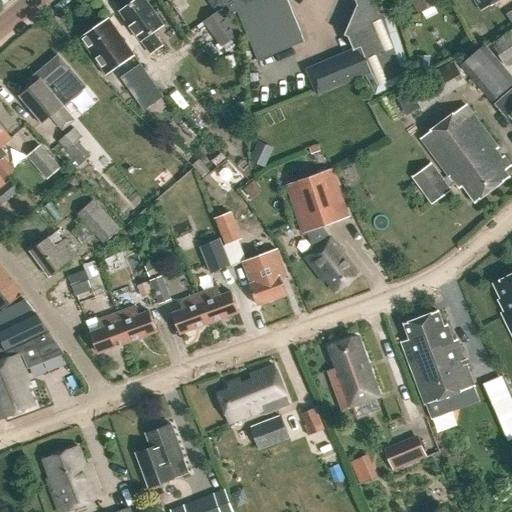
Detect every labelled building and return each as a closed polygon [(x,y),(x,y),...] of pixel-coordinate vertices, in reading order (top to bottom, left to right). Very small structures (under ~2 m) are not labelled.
[(163,26),(144,0),(137,0),(120,12),(150,55),(162,47),(153,33),(163,26)] [(236,10),(258,61),(304,42),(286,0),(238,0),(232,3),(229,0),(208,0),(207,1),(216,12),(202,21),(220,47),(239,33),(226,14),(230,11),(231,13),(236,10)] [(317,95),(366,75),(376,95),(412,77),(389,0),(354,0),(357,6),(356,6),(345,35),(349,37),(354,50),(306,69),(317,95)] [(474,0),(480,10),(497,0),(474,0)] [(133,56),(109,20),(81,39),(106,75),(133,56)] [(511,31),(492,44),(505,65),(511,60),(511,31)] [(493,102),(511,84),(511,78),(484,46),(462,66),(493,102)] [(40,82),(22,97),(44,123),(51,116),(63,130),(74,121),(62,107),(85,88),(59,57),(35,76),(40,82)] [(409,86),(421,109),(466,82),(453,60),(409,86)] [(158,89),(140,64),(123,75),(141,101),(158,89)] [(511,117),(511,118),(511,89),(494,105),(508,120),(511,117)] [(248,126),(247,102),(236,103),(236,126),(248,126)] [(501,159),(495,150),(497,149),(465,106),(421,139),(448,176),(442,181),(430,165),(412,178),(431,203),(449,190),(447,188),(455,183),(459,188),(462,186),(474,202),(507,177),(503,172),(510,167),(503,157),(501,159)] [(0,166),(9,177),(14,173),(2,160),(6,157),(0,148),(10,140),(0,127),(0,166)] [(58,141),(72,158),(78,165),(91,155),(77,141),(82,137),(74,128),(58,141)] [(40,149),(28,159),(46,181),(58,170),(40,149)] [(184,154),(192,163),(198,158),(189,149),(184,154)] [(9,177),(0,166),(0,176),(4,182),(9,177)] [(332,169),(286,185),(302,233),(349,217),(332,169)] [(0,190),(0,204),(1,206),(18,193),(10,183),(5,186),(0,190)] [(102,207),(86,222),(104,243),(121,228),(102,207)] [(226,245),(224,246),(220,237),(200,246),(211,273),(246,259),(238,239),(243,237),(232,211),(215,218),(226,245)] [(305,257),(324,282),(327,279),(336,291),(358,274),(330,237),(305,257)] [(55,246),(49,238),(30,251),(49,276),(77,255),(65,239),(55,246)] [(250,284),(258,305),(287,294),(280,276),(287,274),(278,249),(243,262),(252,283),(250,284)] [(144,266),(148,277),(164,271),(159,260),(144,266)] [(73,286),(72,287),(76,297),(93,290),(90,282),(101,279),(96,264),(84,268),(85,270),(69,277),(73,286)] [(0,312),(0,313),(22,296),(0,268),(0,312)] [(149,280),(158,304),(172,299),(162,275),(149,280)] [(511,280),(496,288),(503,303),(500,304),(507,318),(504,319),(511,335),(511,280)] [(137,288),(143,301),(154,296),(148,283),(137,288)] [(199,294),(210,324),(239,313),(231,291),(220,295),(218,287),(199,294)] [(172,313),(180,334),(210,324),(199,294),(180,301),(183,309),(172,313)] [(0,335),(1,339),(8,353),(50,333),(26,301),(0,313),(0,335)] [(117,313),(128,343),(157,332),(150,311),(140,315),(136,306),(117,313)] [(444,327),(438,311),(404,324),(410,339),(401,343),(425,405),(474,386),(457,340),(453,341),(447,325),(444,327)] [(91,333),(99,354),(128,343),(117,313),(98,320),(101,330),(91,333)] [(87,322),(92,333),(101,330),(98,320),(97,319),(87,322)] [(337,369),(330,372),(343,409),(379,396),(357,337),(330,348),(337,369)] [(8,353),(1,339),(0,339),(0,362),(10,358),(8,353)] [(0,404),(5,418),(33,407),(25,387),(29,386),(17,355),(10,358),(0,362),(0,404)] [(230,390),(219,394),(231,424),(265,411),(266,415),(290,406),(275,366),(251,376),(253,381),(242,385),(240,380),(228,385),(230,390)] [(511,400),(509,394),(491,402),(500,423),(511,418),(511,400)] [(313,448),(316,447),(320,456),(333,450),(329,441),(330,440),(316,407),(301,413),(306,425),(303,426),(313,448)] [(250,426),(259,450),(289,438),(280,415),(250,426)] [(146,433),(151,447),(136,453),(148,487),(188,472),(183,457),(171,423),(146,433)] [(421,440),(387,454),(396,476),(430,462),(421,440)] [(44,459),(51,478),(47,480),(59,511),(63,511),(101,497),(88,464),(85,465),(78,447),(44,459)] [(185,501),(189,511),(224,511),(216,489),(185,501)]
